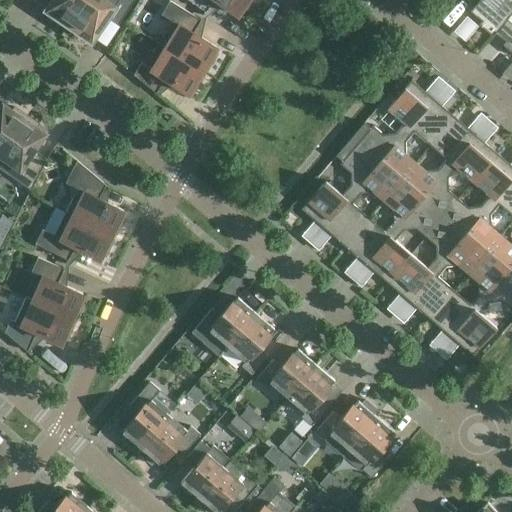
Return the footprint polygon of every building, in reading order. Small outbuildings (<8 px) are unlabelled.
[(53,0),(46,11),(69,26),(86,0),(53,0)] [(101,0),(86,0),(69,26),(91,41),(107,18),(118,25),(134,0),(107,0),(105,2),(101,0)] [(187,0),(206,12),(213,0),(214,0),(237,15),(240,11),(244,13),(252,0),(187,0)] [(492,36),(511,12),(511,0),(505,0),(496,10),(483,0),(480,0),(470,12),(477,18),(479,16),(483,19),(479,25),(492,36)] [(159,44),(202,70),(203,68),(207,71),(217,54),(213,52),(216,47),(193,33),(201,20),(170,1),(161,15),(172,22),(159,44)] [(503,36),(508,40),(503,46),(511,53),(511,12),(492,36),(493,37),(496,33),(502,38),(503,36)] [(200,72),(202,70),(159,44),(158,45),(165,49),(152,70),(141,63),(134,75),(155,93),(156,93),(164,79),(188,94),(190,89),(194,92),(205,75),(200,72)] [(350,140),(378,164),(433,99),(411,80),(395,100),(387,109),(404,123),(395,134),(383,135),(372,126),(370,128),(364,123),(350,140)] [(378,164),(399,182),(415,163),(405,154),(404,142),(413,131),(430,146),(455,117),(433,99),(378,164)] [(0,153),(26,116),(15,107),(12,111),(2,104),(0,107),(0,153)] [(26,116),(0,153),(0,169),(31,191),(45,162),(32,153),(45,135),(36,128),(38,124),(26,116)] [(399,182),(421,200),(476,136),(455,117),(430,146),(447,160),(438,171),(425,172),(415,163),(399,182)] [(421,200),(442,218),(458,200),(448,191),(447,178),(456,167),(473,182),(497,154),(476,136),(421,200)] [(301,210),(323,228),(378,164),(350,140),(335,156),(342,162),(340,164),(351,173),(351,186),(342,196),(325,182),(318,191),(317,190),(301,210)] [(442,218),(463,237),(511,179),(511,166),(497,154),(473,182),(490,197),(481,207),(468,208),(458,200),(442,218)] [(66,212),(111,235),(112,233),(116,235),(125,217),(120,215),(123,211),(99,198),(105,185),(77,161),(65,183),(77,189),(66,212)] [(372,192),(383,201),(399,182),(378,164),(323,228),(344,247),(368,218),(351,204),(360,193),(372,192)] [(484,255),(500,236),(490,227),(489,215),(498,204),(511,215),(511,179),(463,237),(484,255)] [(344,247),(365,265),(421,200),(399,182),(383,201),(393,210),(394,222),(385,233),(368,218),(344,247)] [(426,237),(442,218),(421,200),(365,265),(387,283),(411,255),(394,240),(403,229),(415,228),(426,237)] [(111,235),(66,212),(54,236),(42,230),(35,244),(68,261),(74,247),(99,259),(101,255),(105,257),(114,240),(109,237),(111,235)] [(14,223),(2,215),(0,218),(0,248),(1,249),(14,223)] [(294,231),(313,249),(326,235),(308,217),(294,231)] [(408,301),(463,237),(442,218),(426,237),(436,246),(437,258),(428,269),(411,255),(387,283),(408,301)] [(484,255),(506,273),(511,265),(511,244),(511,245),(500,236),(484,255)] [(458,265),(468,273),(484,255),(463,237),(408,301),(429,319),(454,291),(436,276),(446,266),(458,265)] [(356,285),(369,271),(350,253),(336,267),(356,285)] [(429,319),(451,338),(506,273),(484,255),(468,273),(478,281),(479,295),(470,305),(454,291),(429,319)] [(25,298),(71,319),(72,316),(77,318),(85,301),(80,299),(82,294),(58,283),(64,269),(38,258),(31,272),(43,278),(33,301),(26,297),(25,298)] [(511,278),(506,273),(451,338),(473,356),(489,337),(496,328),(480,314),(488,303),(501,302),(511,311),(511,310),(511,278)] [(378,304),(398,321),(411,307),(391,290),(378,304)] [(71,319),(25,298),(15,322),(10,320),(4,332),(26,351),(27,352),(35,333),(60,344),(62,339),(67,341),(75,323),(70,321),(71,319)] [(219,357),(256,313),(238,298),(222,316),(212,308),(191,333),(205,345),(205,344),(218,356),(219,357)] [(256,313),(219,357),(219,358),(228,347),(245,362),(241,366),(251,375),(268,356),(258,348),(274,329),(256,313)] [(433,326),(420,341),(440,358),(453,343),(433,326)] [(287,398),(316,365),(298,349),(282,368),(272,360),(256,379),(266,387),(270,383),(287,398)] [(316,365),(287,398),(305,413),(301,417),(311,426),(328,407),(318,399),(334,380),(316,365)] [(123,440),(137,452),(169,415),(152,400),(160,391),(149,382),(128,406),(138,414),(122,433),(126,437),(123,440)] [(348,450),(376,416),(358,401),(342,419),(332,411),(316,430),(326,439),(330,435),(348,450)] [(378,450),(394,432),(390,428),(393,424),(380,413),(377,417),(376,416),(348,450),(365,465),(362,469),(371,478),(388,459),(378,450)] [(174,446),(184,454),(200,435),(190,426),(187,430),(169,415),(137,452),(151,464),(154,461),(158,464),(174,446)] [(245,443),(256,430),(250,425),(239,438),(245,443)] [(199,499),(231,460),(230,460),(224,468),(206,452),(202,457),(193,450),(187,456),(196,464),(180,483),(199,499)] [(218,511),(233,495),(242,503),(258,484),(232,461),(231,460),(199,499),(196,503),(206,511),(211,511),(213,511),(214,511),(218,511)] [(291,511),(296,507),(295,506),(278,492),(273,497),(264,489),(247,508),(251,511),(291,511)] [(348,491),(340,501),(348,508),(356,498),(348,491)] [(85,511),(89,508),(71,492),(55,511),(46,503),(37,511),(85,511)] [(496,511),(487,503),(477,511),(496,511)]
